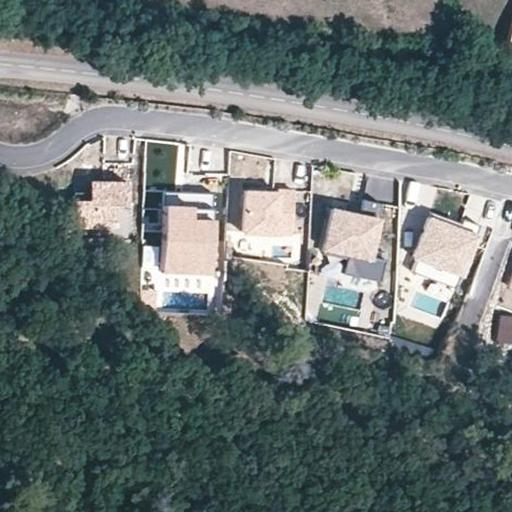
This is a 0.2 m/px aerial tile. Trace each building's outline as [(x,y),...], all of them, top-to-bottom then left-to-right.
[(92,203),(71,203),(71,237),(130,237),(129,164),(104,164),(104,184),(92,185),(92,203)] [(275,192),(243,190),(241,233),(289,234),(291,190),(275,190),(275,192)] [(377,199),(360,196),(357,211),(328,205),(319,248),(345,253),(341,271),(377,278),(382,256),(366,253),(377,199)] [(191,208),(164,208),(163,276),(213,277),(214,224),(191,224),(191,208)] [(453,226),(455,220),(425,209),(423,215),(453,226)] [(450,286),(474,222),(457,216),(455,220),(453,226),(423,215),(408,254),(412,255),(407,269),(450,286)] [(156,291),(139,291),(138,308),(155,309),(156,291)]
